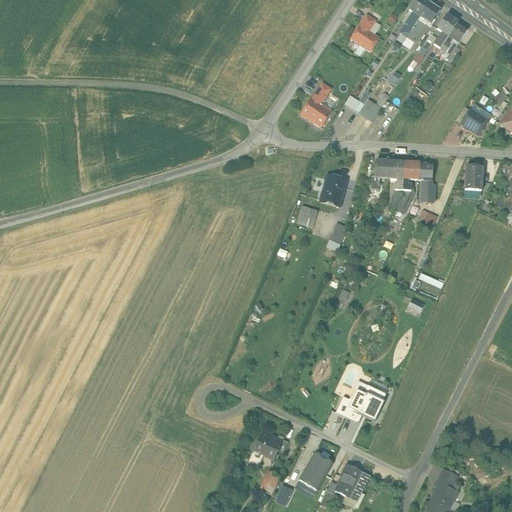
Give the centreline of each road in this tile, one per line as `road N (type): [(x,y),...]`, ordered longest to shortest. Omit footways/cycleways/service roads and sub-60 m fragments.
road 1 (unclassified): [(0,222),(229,157),(263,130)]
road 2 (unclassified): [(0,81),(158,90),(263,130)]
road 3 (residential): [(511,156),(291,144),(263,130)]
road 4 (residential): [(415,480),(260,404),(212,403)]
road 5 (unclassified): [(415,480),(511,286)]
road 6 (unclassified): [(263,130),(350,0)]
